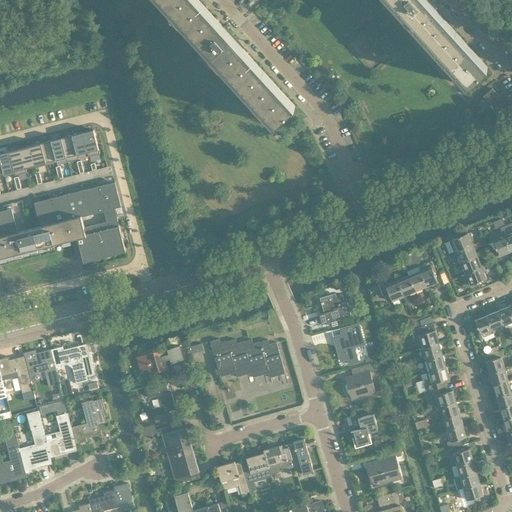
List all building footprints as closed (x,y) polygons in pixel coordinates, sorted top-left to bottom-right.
[(160,0),(192,35),(274,125),(295,106),(242,48),(244,47),(225,26),(223,27),(198,0),(160,0)] [(487,67),(435,9),(436,8),(429,0),(388,0),(466,86),(487,67)] [(483,97),(490,104),(499,96),(492,88),(483,97)] [(94,130),(83,133),(89,156),(100,154),(94,130)] [(83,133),(72,135),(78,159),(79,159),(78,154),(87,152),(88,157),(89,156),(83,133)] [(72,135),(62,138),(68,162),(78,159),(72,135)] [(62,138),(51,141),(57,162),(57,165),(67,162),(68,162),(62,138)] [(51,141),(41,143),(46,165),(57,162),(51,141)] [(41,143),(30,146),(36,168),(46,165),(41,143)] [(30,146),(20,149),(26,173),(27,172),(25,168),(35,165),(35,168),(36,168),(30,146)] [(20,149),(9,151),(16,175),(26,173),(20,149)] [(9,151),(0,153),(0,158),(5,176),(14,173),(15,175),(16,175),(9,151)] [(0,258),(32,250),(48,246),(64,242),(71,240),(70,240),(70,238),(77,236),(77,238),(83,260),(84,262),(84,261),(88,260),(88,261),(89,261),(88,260),(94,258),(95,259),(95,258),(101,257),(101,258),(102,257),(101,257),(107,255),(107,256),(108,256),(108,255),(114,253),(114,254),(115,254),(114,253),(120,252),(120,253),(121,253),(121,252),(125,251),(125,252),(126,252),(117,217),(114,217),(111,209),(115,208),(121,207),(115,182),(34,202),(40,226),(17,232),(11,208),(0,211),(0,258)] [(511,223),(501,228),(502,232),(511,252),(511,251),(511,223)] [(454,252),(456,251),(475,244),(470,232),(459,237),(458,235),(451,238),(452,240),(449,241),(454,252)] [(499,257),(511,252),(502,232),(489,237),(494,249),(496,248),(499,257)] [(474,248),(476,247),(475,244),(456,251),(460,263),(477,256),(474,248)] [(414,256),(409,257),(413,266),(411,269),(418,267),(416,262),(414,256)] [(465,274),(484,266),(484,265),(482,262),(480,263),(477,256),(460,263),(465,274)] [(418,267),(427,287),(438,282),(435,273),(436,273),(432,261),(418,267)] [(484,266),(465,274),(470,285),(471,285),(472,287),(479,284),(478,282),(487,278),(483,270),(485,270),(484,266)] [(397,280),(404,296),(427,287),(418,267),(411,269),(407,271),(409,275),(397,280)] [(404,296),(397,280),(386,285),(384,281),(378,283),(383,295),(389,293),(392,301),(404,296)] [(334,319),(351,314),(346,297),(343,298),(342,294),(336,296),(335,294),(331,295),(325,296),(325,297),(320,298),(322,302),(321,302),(321,303),(322,304),(323,308),(324,313),(319,314),(322,324),(335,321),(334,319)] [(511,322),(511,313),(509,306),(497,310),(504,326),(511,322)] [(486,315),(494,333),(493,330),(504,326),(497,310),(486,315)] [(494,333),(486,315),(475,320),(478,327),(475,328),(480,339),(494,333)] [(422,348),(440,343),(436,330),(435,330),(431,316),(420,321),(422,327),(413,329),(419,349),(422,349),(422,348)] [(343,335),(334,337),(336,345),(335,346),(337,351),(338,351),(341,361),(348,359),(349,364),(358,362),(356,356),(354,347),(364,344),(358,324),(355,325),(344,328),(341,329),(343,335)] [(268,373),(269,377),(285,373),(276,342),(269,344),(268,339),(253,344),(252,339),(237,343),(235,339),(220,343),(219,338),(210,341),(220,376),(235,372),(237,377),(252,372),(253,377),(268,373)] [(55,366),(56,366),(71,362),(76,383),(88,380),(83,360),(90,358),(87,343),(86,344),(79,346),(79,345),(64,349),(63,346),(51,349),(55,366)] [(190,347),(192,353),(203,350),(202,343),(190,347)] [(426,360),(443,355),(440,343),(422,348),(422,349),(426,360)] [(164,377),(170,375),(166,363),(182,358),(179,346),(163,351),(162,350),(137,357),(141,370),(149,368),(151,373),(161,370),(164,377)] [(23,353),(24,356),(28,370),(43,366),(49,386),(60,383),(56,366),(55,366),(51,349),(36,353),(35,349),(23,353)] [(485,361),(489,373),(505,368),(502,357),(504,357),(502,350),(498,351),(493,353),(484,355),(486,361),(485,361)] [(429,372),(446,367),(443,355),(426,360),(429,372)] [(8,356),(0,358),(0,372),(2,380),(18,376),(24,401),(35,398),(28,370),(24,356),(9,359),(8,356)] [(346,384),(345,385),(347,393),(349,394),(350,394),(352,399),(376,392),(369,371),(374,370),(372,363),(358,367),(360,374),(353,376),(346,378),(347,383),(346,384)] [(422,381),(416,383),(419,393),(425,391),(426,392),(429,391),(446,386),(445,380),(450,378),(446,367),(429,372),(425,373),(427,379),(422,381)] [(508,380),(505,368),(489,373),(492,385),(508,380)] [(511,392),(508,380),(492,385),(496,396),(511,392)] [(156,423),(171,418),(169,411),(176,409),(168,383),(146,389),(149,398),(157,395),(160,406),(152,409),(156,423)] [(446,386),(429,391),(434,408),(439,407),(456,402),(453,390),(448,391),(446,386)] [(511,404),(511,393),(511,392),(496,396),(499,408),(511,404)] [(87,423),(71,427),(75,444),(76,444),(87,441),(86,438),(101,434),(99,423),(106,422),(103,410),(105,410),(102,399),(93,401),(93,399),(81,402),(87,423)] [(443,418),(460,413),(456,402),(439,407),(443,418)] [(511,404),(499,408),(502,420),(511,416),(511,404)] [(76,447),(76,444),(75,444),(71,427),(68,413),(56,416),(61,436),(46,440),(50,457),(51,457),(62,454),(61,451),(76,447)] [(351,431),(355,448),(374,443),(371,433),(380,430),(375,413),(348,421),(350,428),(360,425),(361,428),(351,431)] [(446,430),(463,425),(460,413),(443,418),(446,430)] [(511,416),(502,420),(506,431),(511,429),(511,416)] [(163,434),(170,456),(192,450),(185,427),(179,429),(177,424),(156,430),(157,436),(163,434)] [(449,448),(463,444),(462,438),(467,437),(463,425),(446,430),(449,441),(447,442),(449,448)] [(51,461),(51,457),(50,457),(46,440),(42,426),(31,429),(36,450),(21,453),(25,471),(37,468),(36,464),(51,461)] [(152,427),(144,429),(146,436),(154,434),(152,427)] [(21,453),(16,433),(4,436),(11,463),(0,465),(0,483),(12,481),(11,478),(26,474),(25,471),(21,453)] [(304,439),(288,444),(294,465),(296,470),(301,468),(303,474),(303,473),(313,471),(304,439)] [(288,444),(264,451),(265,455),(265,454),(268,466),(269,466),(271,474),(294,467),(295,470),(296,470),(294,465),(288,444)] [(456,465),(473,460),(470,448),(465,450),(463,444),(449,448),(450,454),(453,453),(456,465)] [(198,472),(192,450),(170,456),(176,478),(170,479),(172,485),(193,479),(191,474),(198,472)] [(373,486),(401,478),(395,457),(401,456),(399,450),(387,453),(389,458),(367,465),(373,486)] [(265,454),(265,455),(241,461),(250,492),(256,490),(254,482),(271,477),(272,477),(271,474),(269,466),(268,466),(265,454)] [(460,476),(477,471),(473,460),(456,465),(460,476)] [(241,494),(250,492),(241,461),(218,468),(224,490),(225,490),(239,486),(241,494)] [(460,476),(454,478),(457,490),(458,490),(463,488),(480,483),(477,471),(460,476)] [(105,496),(89,500),(90,503),(92,511),(104,511),(120,507),(120,510),(133,507),(131,499),(132,499),(130,490),(129,490),(127,483),(114,486),(115,490),(104,492),(105,496)] [(463,488),(458,490),(463,507),(475,504),(473,498),(475,498),(484,495),(480,483),(463,488)] [(403,498),(401,490),(377,497),(381,510),(374,511),(402,511),(399,500),(403,498)] [(179,511),(193,511),(193,510),(188,491),(174,495),(179,511)] [(287,504),(289,511),(324,511),(323,508),(324,507),(323,504),(322,505),(321,501),(313,503),(311,497),(287,504)] [(92,511),(90,503),(79,506),(79,509),(67,511),(92,511)] [(220,511),(218,503),(193,510),(193,511),(220,511)]
